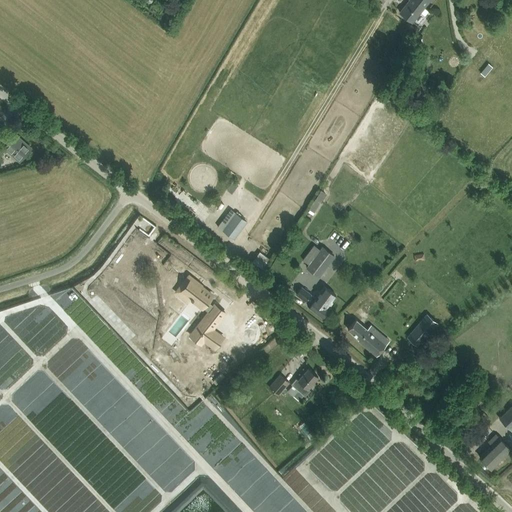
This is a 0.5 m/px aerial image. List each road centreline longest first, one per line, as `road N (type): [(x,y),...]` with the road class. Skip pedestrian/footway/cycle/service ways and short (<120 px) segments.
road 1 (unclassified): [(510,511),(332,344),(131,191)]
road 2 (unclassified): [(0,288),(82,255),(131,191)]
road 3 (unclassified): [(131,191),(0,96)]
